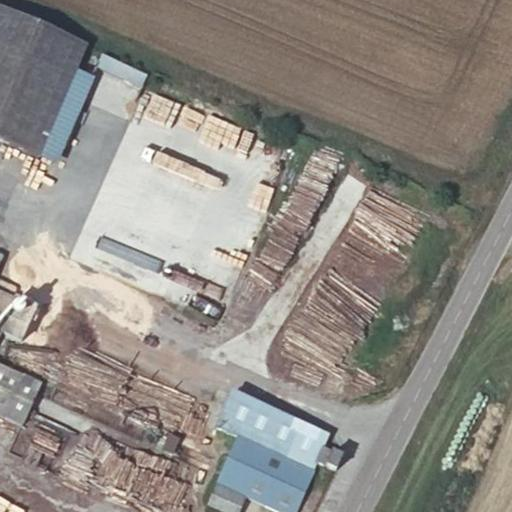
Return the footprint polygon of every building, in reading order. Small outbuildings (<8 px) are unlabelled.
[(0,140),(33,154),(77,48),(0,15),(0,140)] [(102,61),(96,75),(141,94),(147,80),(102,61)] [(178,266),(190,219),(127,204),(116,252),(178,266)] [(0,243),(0,276),(9,281),(12,273),(0,268),(0,254),(4,245),(0,243)] [(9,281),(0,276),(0,285),(6,289),(9,281)] [(14,292),(2,311),(23,319),(27,323),(38,305),(14,292)] [(23,319),(2,311),(0,316),(0,328),(18,336),(23,319)] [(274,511),(278,511),(304,457),(312,441),(317,431),(224,390),(207,424),(230,434),(200,498),(226,511),(237,498),(274,511)] [(312,441),(304,457),(327,467),(334,452),(312,441)]
